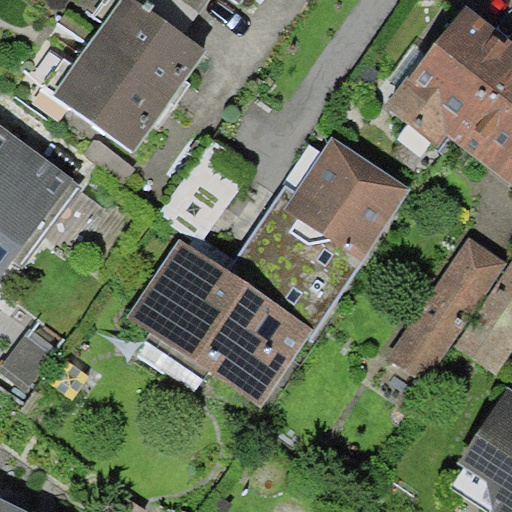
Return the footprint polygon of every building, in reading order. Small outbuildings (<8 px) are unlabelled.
[(179,39),(132,5),(124,0),(52,102),(137,162),(209,60),(179,39)] [(207,0),(135,0),(132,5),(179,39),(207,0)] [(511,48),(466,13),(388,113),(441,154),(449,143),(511,191),(511,48)] [(0,298),(4,302),(91,188),(0,118),(0,298)] [(230,280),(178,247),(127,320),(263,411),(409,195),(332,144),(298,193),(289,191),(230,280)] [(248,169),(212,145),(165,215),(200,239),(248,169)] [(507,267),(467,240),(387,359),(426,386),(453,346),(507,267)] [(511,259),(507,267),(453,346),(497,375),(511,353),(511,259)] [(511,511),(511,394),(453,483),(496,511),(511,511)] [(0,511),(38,511),(0,492),(0,511)]
